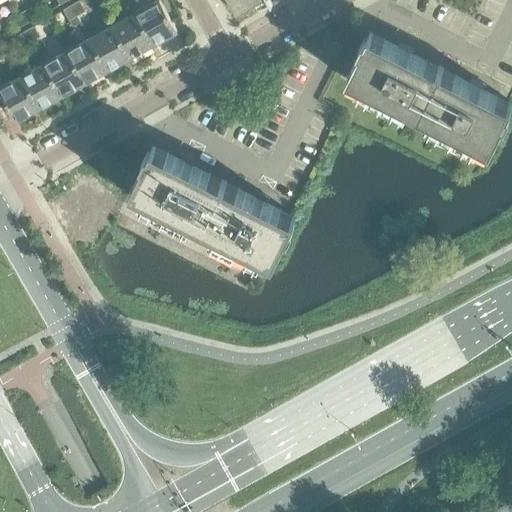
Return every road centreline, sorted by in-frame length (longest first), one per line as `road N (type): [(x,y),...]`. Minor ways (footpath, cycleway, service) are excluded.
road 1 (secondary): [(511,305),(163,502)]
road 2 (secondary): [(163,502),(0,219)]
road 3 (secondary): [(263,511),(511,374)]
road 4 (residential): [(0,184),(228,56)]
